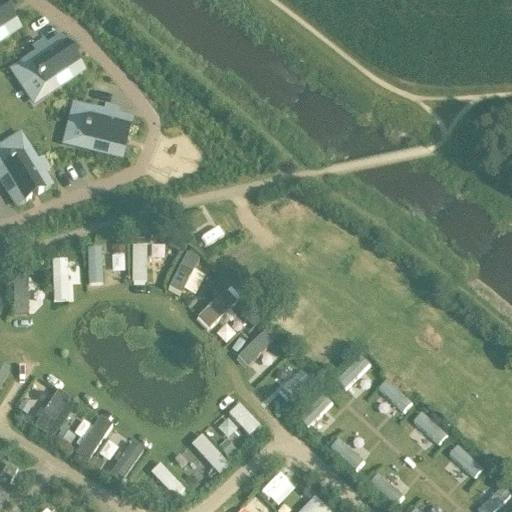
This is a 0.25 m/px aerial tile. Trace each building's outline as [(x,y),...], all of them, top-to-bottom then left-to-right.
[(0,0),(0,46),(21,32),(0,0)] [(67,0),(55,0),(53,4),(76,22),(84,13),(67,0)] [(71,42),(92,72),(100,66),(80,36),(71,42)] [(34,54),(8,72),(22,94),(35,84),(46,100),(85,74),(60,37),(47,46),(42,39),(30,48),(34,54)] [(141,83),(161,97),(168,88),(147,73),(141,83)] [(133,120),(117,116),(119,108),(105,105),(103,113),(71,105),(65,129),(81,133),(76,152),(122,163),(133,120)] [(0,147),(0,151),(7,163),(0,166),(0,187),(16,213),(54,189),(45,176),(52,171),(44,159),(37,163),(20,135),(0,147)] [(210,234),(219,252),(244,238),(235,220),(210,234)] [(318,259),(337,227),(326,221),(307,253),(318,259)] [(339,272),(351,282),(373,256),(361,246),(339,272)] [(140,249),(139,285),(153,286),(155,249),(140,249)] [(226,266),(235,284),(268,268),(259,249),(226,266)] [(95,250),(97,290),(111,289),(109,250),(95,250)] [(388,302),(406,271),(394,264),(376,295),(388,302)] [(60,296),(74,295),(74,265),(60,265),(60,296)] [(258,298),(271,309),(294,284),(281,272),(258,298)] [(20,299),(28,309),(31,306),(40,317),(54,305),(37,285),(20,299)] [(422,323),(438,297),(426,290),(410,315),(422,323)] [(0,291),(0,319),(7,319),(8,292),(0,291)] [(309,336),(330,314),(321,305),(300,328),(309,336)] [(219,308),(210,316),(219,327),(228,318),(219,308)] [(358,332),(334,362),(344,371),(369,340),(358,332)] [(390,362),(405,347),(391,335),(377,350),(390,362)] [(486,341),(472,368),(483,373),(497,347),(486,341)] [(363,385),(381,369),(373,360),(355,376),(363,385)] [(464,427),(478,401),(465,394),(452,420),(464,427)] [(237,418),(256,440),(266,432),(246,409),(237,418)] [(222,478),(233,470),(211,439),(200,447),(222,478)] [(0,507),(6,497),(3,496),(17,471),(6,466),(0,477),(0,507)] [(185,502),(192,496),(167,469),(160,476),(185,502)] [(322,501),(312,511),(329,511),(332,510),(322,501)]
